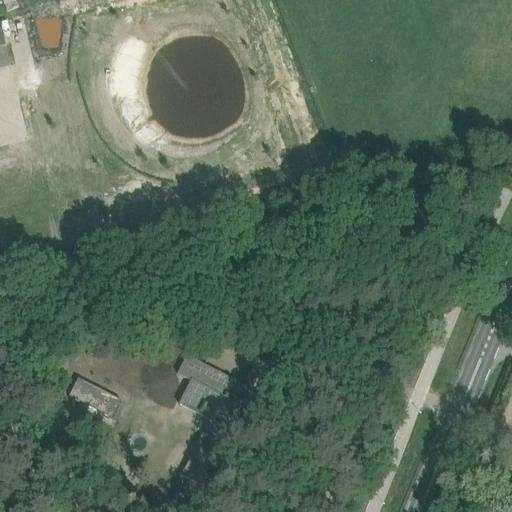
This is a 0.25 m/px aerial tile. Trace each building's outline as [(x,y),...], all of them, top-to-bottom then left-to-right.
[(6,125),(24,122),(19,98),(0,102),(6,125)] [(125,343),(143,344),(145,325),(127,323),(125,343)] [(183,477),(184,478),(202,487),(236,421),(227,416),(234,404),(244,409),(253,391),(188,358),(179,375),(192,382),(180,406),(211,422),(183,477)] [(79,379),(69,398),(111,420),(121,402),(79,379)] [(123,437),(144,449),(173,397),(152,385),(123,437)]
